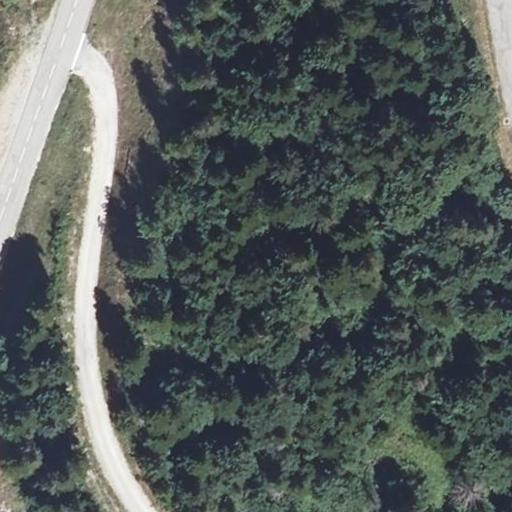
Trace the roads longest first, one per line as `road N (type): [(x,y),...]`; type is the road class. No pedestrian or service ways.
road 1 (track): [(138,511),(98,436),(89,363),(90,275),(115,91),(61,45)]
road 2 (tertiary): [(0,221),(76,0)]
